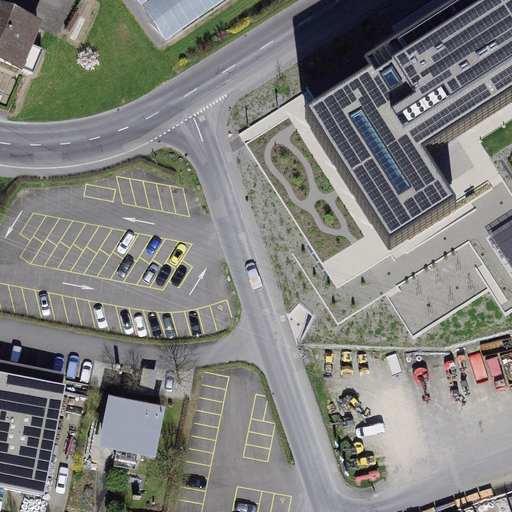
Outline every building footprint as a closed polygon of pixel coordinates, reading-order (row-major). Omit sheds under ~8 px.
[(141,0),(162,33),(215,0),(141,0)] [(306,119),(390,253),(453,213),(419,160),(511,102),(511,0),(473,0),(364,69),(370,79),(306,119)] [(0,64),(33,77),(53,26),(0,4),(0,64)] [(364,261),(338,275),(349,296),(376,282),(364,261)] [(82,378),(0,356),(0,461),(55,476),(82,378)] [(184,398),(118,381),(106,426),(172,443),(184,398)]
